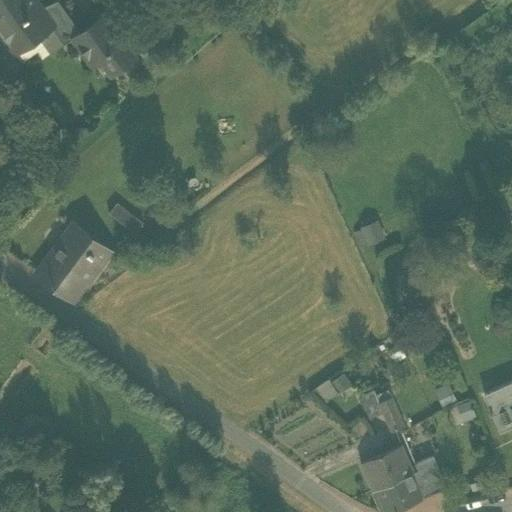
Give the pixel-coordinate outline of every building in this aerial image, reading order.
[(0,0),(0,29),(14,48),(50,23),(51,22),(44,12),(35,0),(0,0)] [(53,28),(65,44),(74,37),(81,32),(59,1),(44,12),(51,22),(50,23),(53,28)] [(101,57),(113,73),(134,58),(122,42),(123,36),(118,28),(112,27),(107,21),(99,26),(96,22),(81,32),(74,37),(93,63),(101,57)] [(43,35),(55,51),(65,44),(53,28),(43,35)] [(108,214),(135,234),(142,224),(116,204),(108,214)] [(360,245),(385,235),(379,219),(354,229),(360,245)] [(36,272),(59,290),(72,273),(86,284),(111,250),(73,222),(36,272)] [(72,273),(59,290),(74,301),(86,284),(72,273)] [(325,398),(337,392),(331,379),(318,385),(325,398)] [(500,430),(511,425),(511,410),(509,404),(511,402),(511,381),(484,394),(491,410),(489,411),(490,413),(492,413),(500,430)] [(372,414),(382,409),(379,402),(373,388),(363,393),(372,414)] [(392,396),(379,402),(382,409),(392,431),(404,425),(392,396)] [(361,462),(373,490),(413,472),(402,445),(361,462)] [(423,460),(435,491),(446,487),(433,456),(423,460)] [(418,470),(413,472),(424,496),(435,491),(423,460),(414,463),(418,470)] [(383,511),(384,511),(424,496),(413,472),(373,490),(383,511)]
